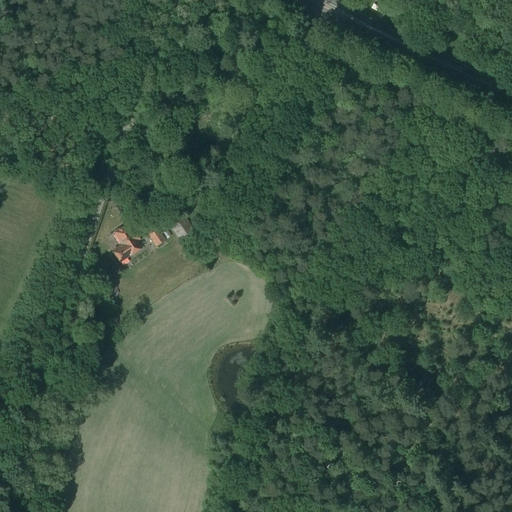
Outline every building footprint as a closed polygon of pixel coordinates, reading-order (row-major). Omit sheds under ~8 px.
[(199,187),(203,185),(194,169),(190,172),(199,187)] [(181,179),(176,181),(185,198),(190,195),(181,179)] [(179,240),(194,230),(184,215),(169,224),(179,240)] [(130,232),(125,225),(114,233),(121,243),(118,245),(119,247),(113,251),(120,262),(129,256),(141,248),(138,242),(140,241),(133,231),(130,232)] [(165,240),(155,225),(146,232),(152,240),(155,238),(159,244),(165,240)]
